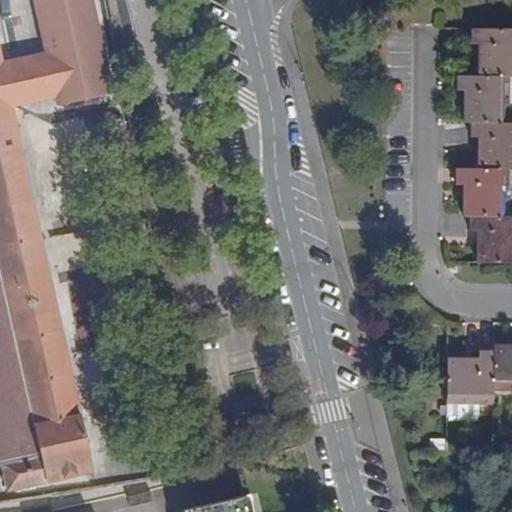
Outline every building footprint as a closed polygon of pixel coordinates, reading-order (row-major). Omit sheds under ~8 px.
[(34,0),(46,51),(48,61),(44,62),(50,88),(54,87),(56,95),(58,105),(111,93),(89,0),(34,0)] [(511,28),(472,28),(472,43),(479,43),(479,52),(479,75),(456,75),(456,90),(464,90),(464,99),(464,121),(471,121),(471,137),(478,137),(478,149),(478,168),(456,168),(456,183),(463,183),(463,198),(463,215),(470,215),(470,230),(477,230),(477,247),(477,262),(511,262),(511,217),(498,217),(498,169),(511,169),(511,123),(499,123),(499,106),(511,98),(511,28)] [(0,61),(10,105),(56,95),(54,87),(50,88),(44,62),(48,61),(46,51),(0,61)] [(0,462),(3,462),(8,488),(91,470),(10,105),(0,61),(0,60),(0,462)] [(463,359),(446,359),(445,393),(445,407),(477,408),(477,393),(492,393),(492,378),(511,378),(511,346),(510,346),(492,346),(492,353),(479,353),(479,359),(463,359)] [(428,448),(443,448),(443,438),(428,438),(428,448)] [(511,446),(498,446),(498,457),(511,458),(511,454),(511,446)] [(126,496),(129,507),(151,501),(147,490),(126,496)] [(246,511),(242,494),(183,510),(183,511),(246,511)]
